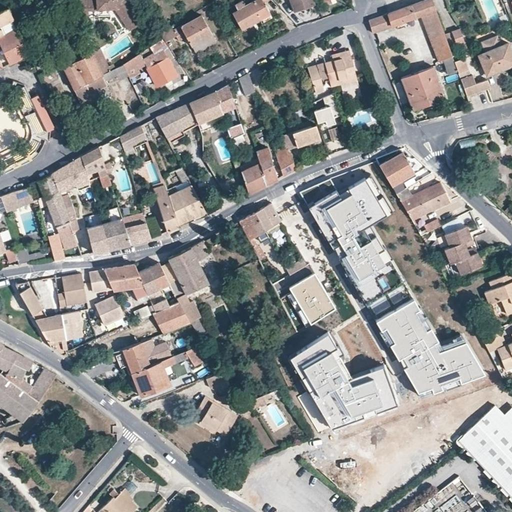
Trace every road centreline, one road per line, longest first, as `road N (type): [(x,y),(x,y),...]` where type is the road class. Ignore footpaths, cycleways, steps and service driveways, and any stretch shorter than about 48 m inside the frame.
road 1 (residential): [(0,276),(154,252),(302,175),(414,135)]
road 2 (residential): [(358,15),(58,155)]
road 3 (unknown): [(179,465),(289,417),(299,385),(284,360)]
road 4 (residential): [(138,427),(0,331)]
road 5 (residential): [(414,135),(511,235)]
road 6 (residential): [(358,15),(400,125),(414,135)]
road 7 (residential): [(0,74),(26,70),(38,83),(62,131),(58,155)]
